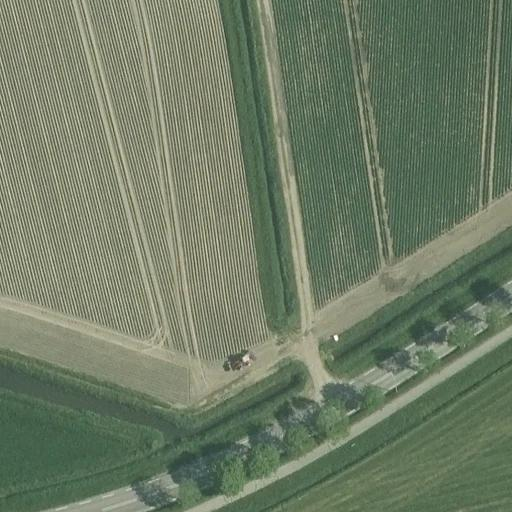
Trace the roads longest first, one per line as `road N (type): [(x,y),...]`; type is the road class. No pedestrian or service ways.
road 1 (secondary): [(100,511),(260,449),(511,296)]
road 2 (track): [(259,0),(311,355),(336,406)]
